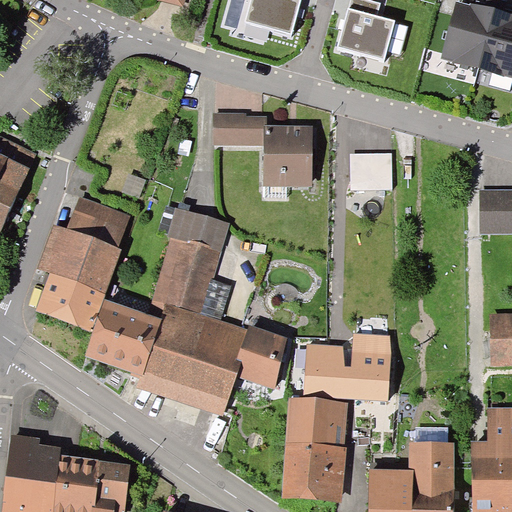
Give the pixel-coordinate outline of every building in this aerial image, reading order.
[(291,34),(300,0),(250,0),(245,22),(291,34)] [(384,59),(394,20),(348,8),(337,46),(384,59)] [(459,60),(457,65),(477,70),(492,15),(472,10),(471,15),(454,10),(442,56),(459,60)] [(497,71),(511,74),(511,25),(510,25),(511,20),(492,15),(477,70),(496,75),(497,71)] [(310,136),(309,136),(264,135),(264,123),(243,123),(243,118),(213,117),(213,147),(263,148),(263,201),(284,201),(284,186),(308,186),(308,142),(310,142),(310,136)] [(0,231),(34,158),(0,141),(0,231)] [(121,235),(76,218),(75,217),(68,235),(67,235),(37,314),(86,333),(89,325),(91,326),(93,323),(90,322),(116,254),(115,253),(121,235)] [(511,221),(478,222),(479,233),(511,233),(511,221)] [(85,358),(182,391),(205,323),(185,316),(188,308),(198,311),(215,253),(180,243),(163,301),(166,303),(158,328),(102,308),(85,358)] [(511,322),(491,323),(491,364),(511,363),(511,322)] [(248,332),(246,337),(205,323),(182,391),(225,405),(234,378),(272,391),(283,345),(248,332)] [(293,348),(290,404),(302,404),(302,397),(330,401),(389,404),(390,328),(326,323),(327,344),(331,344),(331,350),(293,348)] [(283,498),(336,502),(339,472),(330,471),(335,407),(302,404),(290,404),(283,498)] [(495,511),(511,504),(511,419),(485,419),(487,463),(472,463),(472,461),(470,461),(471,511),(495,511)] [(20,511),(21,511),(32,511),(49,511),(56,462),(34,459),(36,447),(9,443),(2,508),(1,511),(20,511)] [(411,447),(411,476),(409,511),(451,511),(452,490),(447,490),(447,448),(411,447)] [(121,511),(127,472),(56,462),(49,511),(121,511)] [(409,511),(411,476),(368,476),(368,511),(409,511)]
